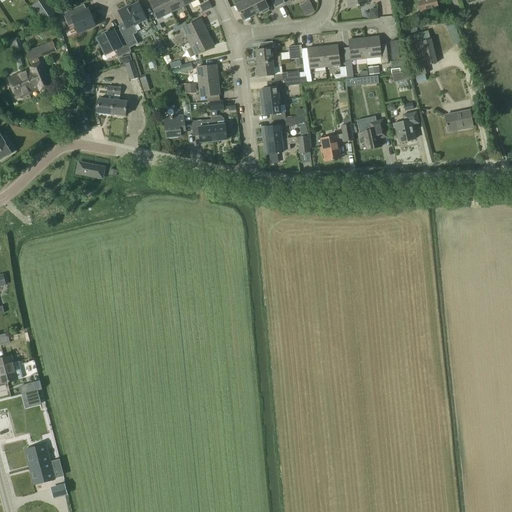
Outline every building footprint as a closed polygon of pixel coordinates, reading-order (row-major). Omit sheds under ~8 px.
[(57,14),(48,0),(42,0),(31,7),(42,23),(57,14)] [(171,13),(164,0),(152,0),(148,2),(158,20),(171,13)] [(164,0),(171,13),(185,6),(181,0),(164,0)] [(256,15),(248,0),(247,0),(243,3),(241,0),(234,0),(236,6),(244,21),(256,15)] [(248,0),(256,15),(262,12),(263,14),(269,11),(268,9),(269,9),(264,0),(248,0)] [(283,0),(270,0),(275,9),(285,4),(283,0)] [(346,0),(349,9),(368,3),(366,3),(365,0),(346,0)] [(419,0),(420,1),(418,2),(421,12),(438,7),(435,0),(419,0)] [(204,5),(206,10),(212,8),(209,2),(204,5)] [(123,36),(130,49),(138,45),(133,36),(137,34),(134,26),(146,20),(138,4),(131,8),(130,7),(118,13),(127,30),(128,29),(130,32),(123,36)] [(305,16),(314,11),(311,5),(302,10),(305,16)] [(390,18),(393,9),(381,5),(378,14),(390,18)] [(82,14),(79,8),(62,16),(68,29),(74,26),(79,35),(95,28),(94,26),(96,26),(94,21),(92,16),(91,17),(89,12),(88,13),(88,11),(82,14)] [(378,9),(369,8),(369,18),(378,19),(378,9)] [(188,42),(205,34),(201,25),(203,24),(201,20),(182,29),(188,42)] [(461,43),(457,29),(449,32),(453,45),(461,43)] [(475,31),(477,42),(492,40),(491,30),(475,31)] [(131,52),(130,49),(123,36),(117,39),(114,32),(112,33),(112,32),(107,34),(107,33),(102,36),(103,36),(98,39),(99,40),(98,41),(106,57),(115,52),(119,59),(131,52)] [(207,33),(205,34),(188,42),(191,48),(186,50),(190,58),(214,47),(214,46),(211,47),(207,39),(210,38),(207,33)] [(23,49),(22,46),(21,46),(19,40),(19,39),(18,37),(8,41),(11,48),(14,46),(16,52),(23,49)] [(379,37),(364,38),(366,59),(367,59),(367,65),(381,64),(388,63),(386,44),(379,45),(379,37)] [(350,48),(344,49),(345,67),(347,67),(351,66),(351,60),(366,59),(364,38),(349,40),(350,48)] [(437,63),(431,39),(410,44),(416,68),(413,69),(415,77),(426,74),(424,66),(437,63)] [(26,85),(29,94),(39,90),(40,92),(50,88),(38,58),(56,51),(52,41),(24,53),(30,70),(31,70),(33,76),(27,79),(29,84),(26,85)] [(256,51),(258,64),(273,63),(280,62),(280,55),(272,56),(272,49),(271,50),(271,48),(273,47),(272,43),(262,44),(262,47),(261,48),(258,49),(259,51),(256,51)] [(166,52),(162,44),(156,47),(161,55),(166,52)] [(337,45),(322,47),(325,67),(340,66),(337,45)] [(297,59),(295,46),(288,47),(290,60),(297,59)] [(325,67),(322,47),(307,48),(308,57),(303,57),(305,74),(310,74),(310,69),(325,67)] [(138,78),(133,61),(125,64),(130,80),(138,78)] [(180,61),(169,64),(170,69),(180,66),(181,66),(180,61)] [(281,67),(280,62),(273,63),(258,64),(259,70),(256,71),(256,77),(259,77),(259,78),(275,76),(274,68),(281,67)] [(180,66),(182,74),(193,70),(191,63),(181,66),(180,66)] [(87,77),(83,64),(73,67),(78,81),(87,77)] [(197,68),(198,83),(216,81),(215,71),(218,71),(217,66),(197,68)] [(345,79),(347,79),(346,67),(340,68),(340,75),(335,75),(335,80),(341,79),(345,79)] [(380,74),(379,67),(368,68),(369,75),(380,74)] [(16,99),(29,94),(26,85),(29,84),(27,79),(33,76),(31,70),(30,70),(8,79),(16,99)] [(286,73),(287,80),(290,79),(299,78),(298,71),(286,73)] [(347,79),(345,79),(346,87),(379,84),(378,76),(353,78),(348,79),(347,79)] [(219,80),(216,81),(198,83),(200,98),(220,96),(220,95),(218,95),(217,86),(219,86),(219,80)] [(193,93),(191,84),(184,84),(186,94),(193,93)] [(97,114),(111,115),(114,88),(108,87),(106,100),(99,100),(97,114)] [(121,89),(114,88),(111,115),(125,117),(126,103),(119,102),(121,89)] [(280,101),(284,101),(284,93),(279,94),(278,88),(263,90),(263,91),(260,91),(261,98),(263,97),(264,103),(280,101)] [(210,102),(211,120),(213,142),(227,140),(225,125),(217,126),(216,111),(224,110),(223,101),(210,102)] [(286,119),(285,112),(286,112),(284,101),(280,101),(264,103),(265,108),(262,109),(262,115),(265,115),(265,116),(271,115),(272,121),(285,119),(286,119)] [(473,127),(469,111),(445,116),(448,131),(460,128),(460,127),(462,127),(463,129),(473,127)] [(419,124),(417,112),(403,115),(404,122),(393,124),(396,135),(397,135),(399,142),(415,139),(412,125),(419,124)] [(193,131),(192,123),(192,116),(165,119),(166,139),(180,138),(180,132),(193,131)] [(286,119),(285,119),(286,126),(300,125),(301,137),(308,136),(306,124),(305,117),(286,119)] [(375,117),(357,121),(360,133),(363,133),(367,150),(381,147),(378,134),(385,132),(383,120),(377,122),(375,117)] [(349,124),(348,119),(343,120),(344,125),(341,126),(343,135),(337,136),(321,140),(325,162),(341,159),(338,143),(344,142),(344,143),(354,141),(350,124),(349,124)] [(200,143),(213,142),(211,120),(198,121),(198,122),(192,123),(193,131),(193,136),(199,136),(200,143)] [(265,129),(262,130),(263,136),(266,136),(266,141),(287,139),(287,138),(289,135),(285,133),(281,133),(280,127),(265,128),(265,129)] [(0,136),(0,160),(11,153),(11,152),(15,150),(5,134),(0,136)] [(267,147),(264,147),(264,154),(267,153),(268,155),(283,153),(283,152),(288,151),(290,149),(290,144),(297,144),(299,146),(300,154),(310,153),(310,149),(308,136),(301,137),(287,138),(287,139),(266,141),(267,147)] [(310,162),(301,163),(301,172),(311,171),(310,162)] [(104,169),(80,163),(78,174),(102,179),(104,169)] [(118,171),(110,169),(109,175),(117,177),(118,171)] [(6,333),(0,334),(0,345),(9,343),(6,333)] [(13,363),(11,357),(0,359),(0,382),(0,385),(17,380),(17,379),(22,378),(18,362),(13,363)] [(37,391),(22,394),(24,401),(39,397),(37,391)] [(44,443),(24,448),(33,484),(53,479),(44,443)] [(64,485),(51,488),(54,499),(66,496),(64,485)]
